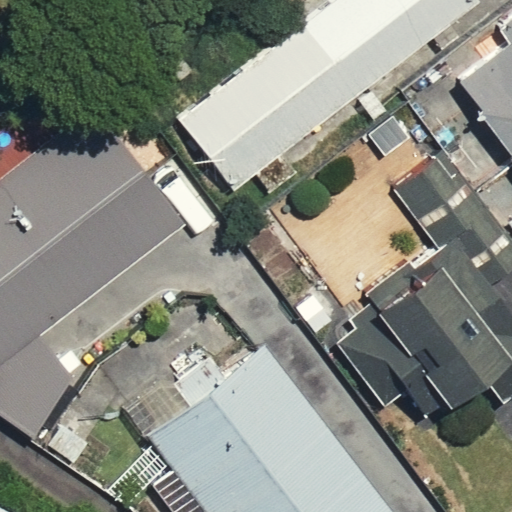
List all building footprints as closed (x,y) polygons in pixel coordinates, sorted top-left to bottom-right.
[(459,0),(302,0),(163,108),(223,184),(459,0)] [(511,176),(511,193),(500,201),(511,217),(511,10),(434,67),(511,176)] [(83,355),(214,259),(90,92),(0,159),(0,420),(51,454),(119,403),(83,355)] [(418,244),(326,310),(400,412),(466,365),(483,389),(511,368),(511,297),(491,268),(511,253),(511,217),(500,201),(451,132),(376,186),(418,244)] [(255,333),(133,423),(152,449),(132,464),(167,511),(359,511),(378,498),(255,333)] [(24,511),(0,500),(0,511),(24,511)]
